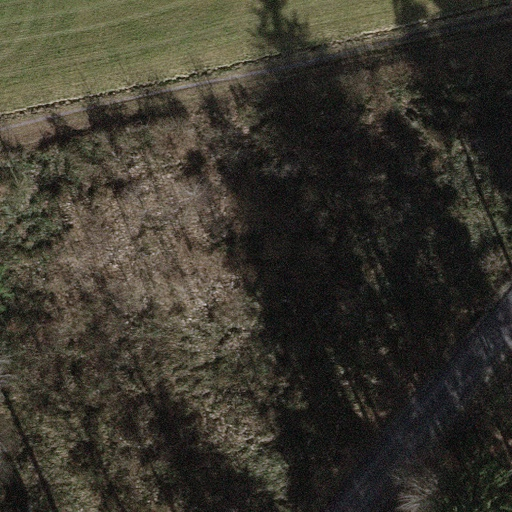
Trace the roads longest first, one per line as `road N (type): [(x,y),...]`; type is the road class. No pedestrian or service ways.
road 1 (track): [(511,23),(0,138)]
road 2 (track): [(511,313),(361,511)]
